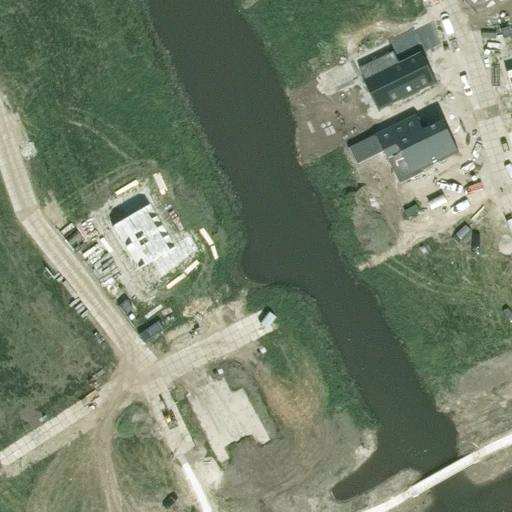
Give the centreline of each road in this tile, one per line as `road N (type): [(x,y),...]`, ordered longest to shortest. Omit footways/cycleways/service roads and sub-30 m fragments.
road 1 (residential): [(377,252),(507,171),(445,0)]
road 2 (residential): [(0,128),(44,224),(150,374)]
road 3 (residential): [(0,471),(150,374)]
road 4 (residential): [(150,374),(266,318)]
